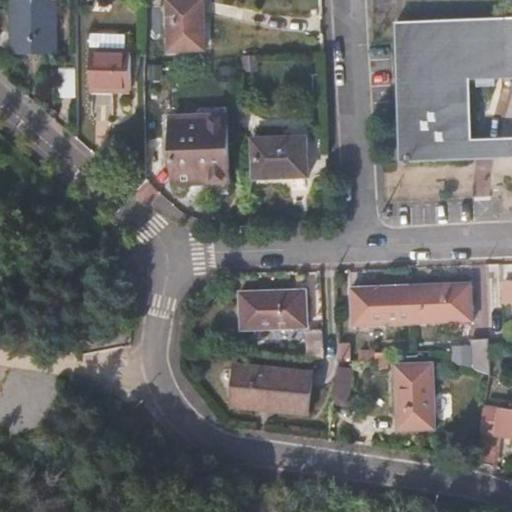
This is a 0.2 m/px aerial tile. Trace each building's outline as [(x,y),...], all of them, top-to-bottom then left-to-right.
[(14,52),(55,53),(55,1),(14,0),(14,52)] [(164,0),(166,50),(204,49),(202,0),(164,0)] [(511,16),(398,21),(404,42),(397,43),(405,63),(399,64),(405,81),(400,82),(405,99),(401,100),(406,156),(404,157),(404,161),(469,158),(466,79),(472,79),(471,85),(490,84),(490,78),(511,77),(511,16)] [(61,78),(76,79),(76,48),(60,48),(61,78)] [(91,52),(91,90),(131,90),(131,52),(91,52)] [(173,108),(175,63),(156,62),(155,107),(173,108)] [(113,99),(93,98),(92,117),(112,118),(113,99)] [(304,137),(250,139),(252,177),(305,175),(304,137)] [(169,143),(170,182),(226,180),(224,141),(169,143)] [(490,190),(489,158),(477,159),(478,190),(490,190)] [(411,284),(412,322),(472,320),(471,282),(411,284)] [(353,324),(412,322),(411,284),(352,287),(353,324)] [(237,291),(238,328),(305,326),(304,289),(237,291)] [(305,337),(306,356),(318,358),(317,337),(305,337)] [(473,372),(490,373),(489,338),(472,337),(473,372)] [(396,367),(398,433),(437,431),(434,366),(396,367)] [(235,370),(232,406),(310,411),(311,371),(268,367),(268,372),(235,370)] [(338,370),(334,402),(346,403),(349,372),(338,370)] [(477,461),(493,464),(497,433),(511,435),(511,409),(486,406),(477,461)]
